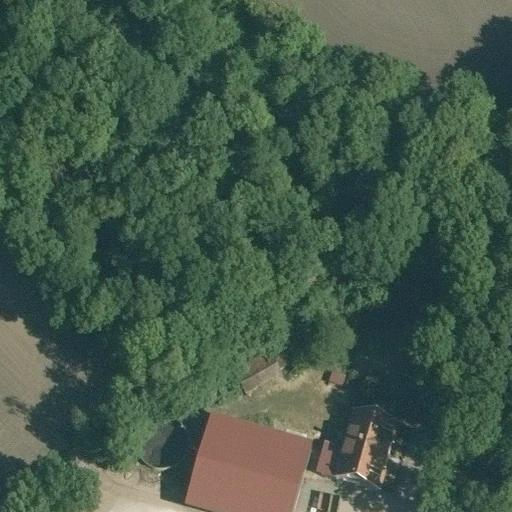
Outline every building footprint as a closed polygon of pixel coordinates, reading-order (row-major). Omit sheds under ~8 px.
[(295,342),(272,355),(282,373),(305,359),(295,342)] [(237,383),(271,369),(266,358),(232,372),(237,383)] [(242,395),(279,380),(275,370),(238,386),(242,395)] [(396,430),(356,419),(347,453),(328,448),(319,477),(379,493),(396,430)] [(164,420),(160,421),(157,422),(153,423),(149,426),(146,428),(144,431),(142,434),(140,437),(139,440),(138,443),(138,448),(138,452),(139,455),(140,457),(142,462),(146,466),(148,468),(151,470),(154,472),(157,473),(161,474),(166,474),(170,473),(173,473),(177,471),(181,468),(184,466),(186,464),(188,460),(190,456),(191,453),(191,451),(191,447),(191,443),(191,441),(190,438),(189,435),(187,432),(185,429),(182,427),(180,425),(177,424),(173,422),(168,421),(164,420)] [(295,511),(312,452),(212,424),(187,511),(295,511)]
